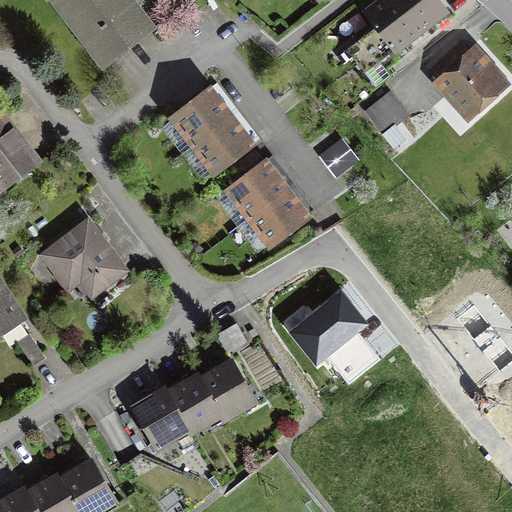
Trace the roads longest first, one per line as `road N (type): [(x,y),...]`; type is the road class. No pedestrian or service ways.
road 1 (residential): [(210,313),(310,254),(338,257),(511,465)]
road 2 (residential): [(0,67),(39,90),(210,313)]
road 3 (residential): [(210,313),(0,438)]
